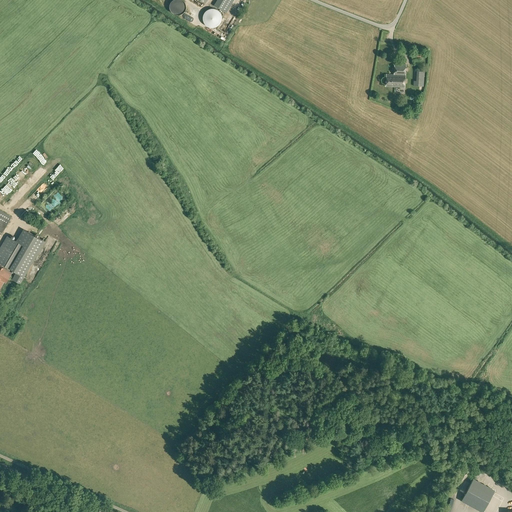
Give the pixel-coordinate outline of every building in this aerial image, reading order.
[(216,0),(214,5),(226,12),(233,0),(216,0)] [(203,19),(203,20),(203,21),(203,22),(204,22),(204,23),(205,24),(206,25),(207,26),(208,26),(209,27),(210,27),(211,27),(212,27),(213,27),(214,27),(215,27),(216,26),(217,26),(218,26),(218,25),(219,24),(220,23),(220,22),(221,22),(221,21),(221,20),(222,19),(222,18),(222,17),(222,16),(221,15),(221,14),(220,13),(220,12),(219,12),(219,11),(218,10),(217,9),(216,9),(215,9),(215,8),(214,8),(213,8),(212,8),(211,8),(210,8),(209,9),(208,9),(207,9),(207,10),(206,10),(205,11),(205,12),(204,12),(204,13),(203,14),(203,15),(203,16),(203,17),(203,18),(203,19)] [(412,55),(412,63),(421,63),(421,55),(412,55)] [(386,74),(385,86),(394,87),(404,87),(405,64),(394,63),(394,70),(394,74),(386,74)] [(424,71),(416,70),(416,80),(414,80),(413,85),(423,86),(424,71)] [(31,170),(36,166),(31,160),(27,164),(31,170)] [(44,206),(54,210),(58,200),(62,202),(64,197),(58,195),(57,195),(53,193),(51,199),(48,197),(44,206)] [(0,234),(1,235),(9,220),(11,216),(0,209),(0,234)] [(45,241),(24,229),(16,241),(7,236),(0,247),(0,262),(16,272),(12,279),(20,283),(45,241)] [(0,287),(4,281),(6,282),(11,272),(0,265),(0,287)] [(473,479),(462,500),(483,511),(494,490),(473,479)]
